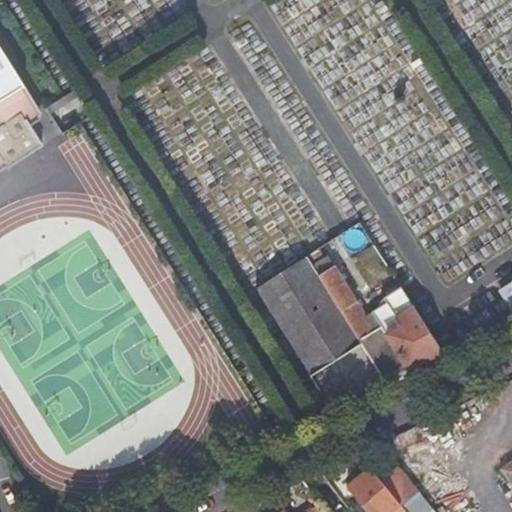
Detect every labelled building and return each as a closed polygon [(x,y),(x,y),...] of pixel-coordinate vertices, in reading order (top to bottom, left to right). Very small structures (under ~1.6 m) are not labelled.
[(0,168),(5,166),(5,167),(40,145),(27,124),(36,119),(36,113),(21,88),(23,87),(0,50),(0,168)] [(360,344),(383,381),(441,351),(400,287),(383,298),(386,302),(371,311),(380,325),(370,332),(360,317),(351,304),(353,302),(324,256),(309,265),(360,344)] [(253,289),(308,376),(360,344),(309,265),(304,257),(253,289)] [(511,281),(499,289),(511,311),(511,281)] [(371,311),(360,317),(370,332),(380,325),(371,311)] [(511,460),(497,471),(511,489),(511,460)] [(407,511),(401,504),(382,481),(370,467),(346,486),(366,511),(407,511)] [(401,504),(416,492),(397,469),(382,481),(401,504)] [(401,504),(407,511),(432,511),(416,492),(401,504)] [(327,511),(319,502),(307,511),(327,511)]
